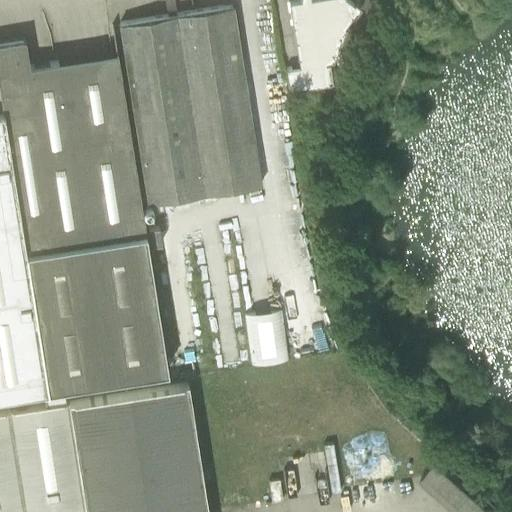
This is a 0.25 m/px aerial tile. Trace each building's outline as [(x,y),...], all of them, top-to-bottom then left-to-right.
[(299,0),(289,2),(299,66),(285,68),(289,90),(331,83),(327,62),(331,62),(331,61),(345,26),(359,8),(348,0),(299,0)] [(261,184),(233,5),(193,11),(176,14),(175,5),(166,7),(168,15),(120,22),(148,202),(261,184)] [(0,395),(145,373),(146,383),(168,379),(159,321),(147,246),(148,246),(145,228),(120,71),(85,76),(32,85),(25,37),(0,41),(0,395)] [(158,226),(145,228),(148,246),(161,244),(158,226)] [(283,308),(247,310),(250,360),(286,358),(283,308)] [(0,410),(0,511),(210,511),(210,510),(190,381),(64,400),(64,396),(45,398),(46,403),(0,410)] [(421,479),(458,511),(492,511),(436,462),(421,479)] [(268,480),(270,500),(281,499),(279,479),(268,480)]
